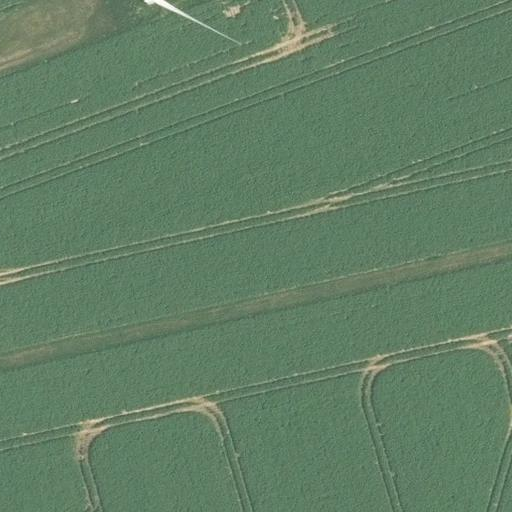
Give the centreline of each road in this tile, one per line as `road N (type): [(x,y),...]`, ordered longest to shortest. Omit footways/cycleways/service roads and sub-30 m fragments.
road 1 (track): [(511,253),(0,362)]
road 2 (track): [(0,56),(111,9)]
